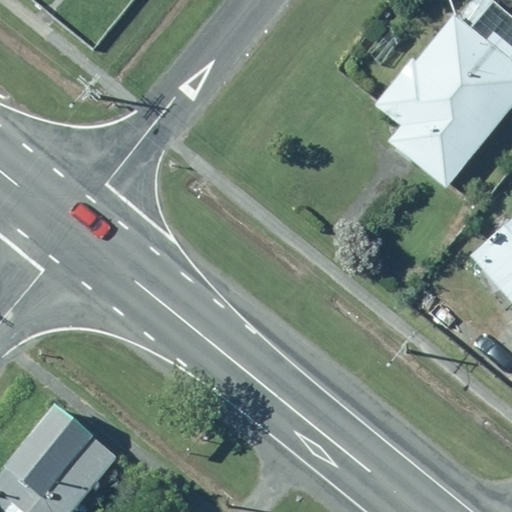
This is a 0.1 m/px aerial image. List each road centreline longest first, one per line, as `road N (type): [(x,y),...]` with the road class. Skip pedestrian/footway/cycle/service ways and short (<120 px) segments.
road 1 (trunk): [(70,227),(421,511)]
road 2 (residential): [(255,0),(70,227)]
